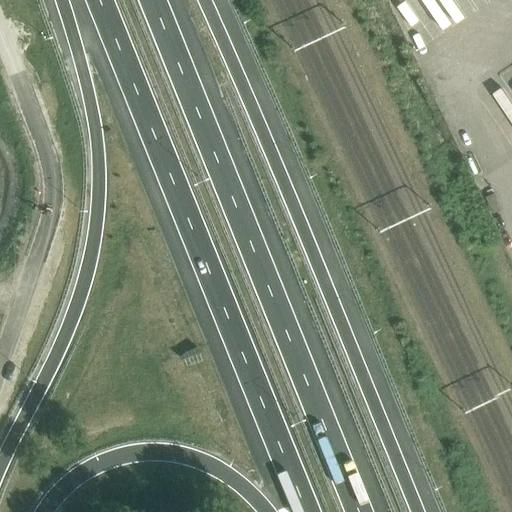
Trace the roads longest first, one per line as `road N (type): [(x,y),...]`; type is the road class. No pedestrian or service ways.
road 1 (motorway): [(417,511),(205,0)]
road 2 (motorway): [(362,511),(151,0)]
road 3 (motorway): [(95,0),(304,511)]
road 4 (motorway): [(60,0),(97,143),(97,224),(74,313),(0,463)]
road 5 (unclassified): [(0,366),(39,251),(47,189),(36,123),(0,36)]
road 6 (motorway): [(40,511),(67,481),(110,458),(151,451),(228,474),(267,511)]
